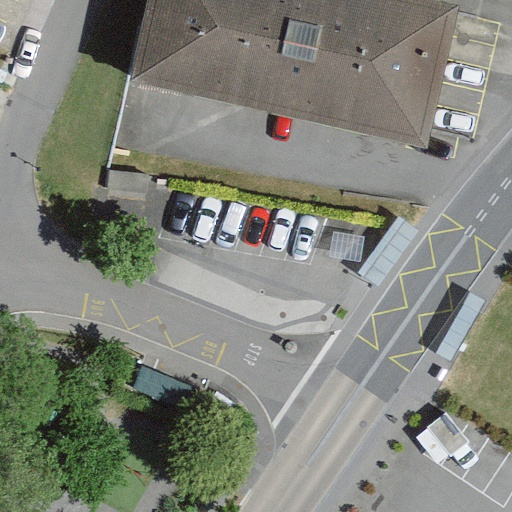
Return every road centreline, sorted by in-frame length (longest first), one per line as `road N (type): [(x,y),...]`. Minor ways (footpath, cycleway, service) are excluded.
road 1 (residential): [(348,403),(511,178)]
road 2 (residential): [(0,171),(79,0)]
road 3 (residential): [(348,403),(274,511)]
